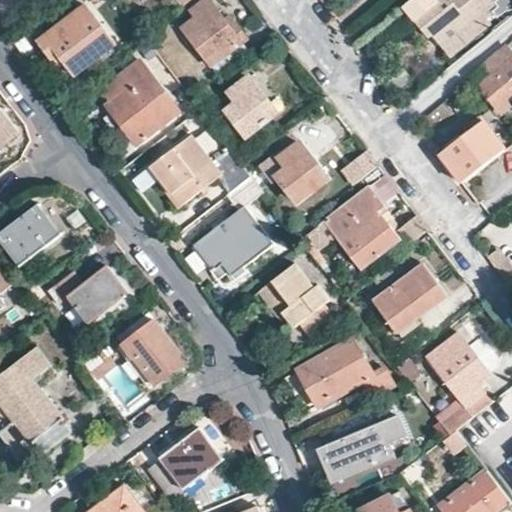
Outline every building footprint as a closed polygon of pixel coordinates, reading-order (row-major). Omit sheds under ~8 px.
[(211,0),(203,0),(190,11),(194,16),(181,27),(210,65),(241,41),(247,37),(231,15),(226,20),(211,0)] [(459,10),(449,0),(437,0),(436,2),(434,0),(412,0),(403,8),(413,20),(428,38),(431,35),(450,57),(489,24),(485,19),(485,18),(479,11),(474,16),(465,5),(459,10)] [(511,0),(449,0),(459,10),(465,5),(474,16),(479,11),(485,18),(485,19),(489,15),(488,14),(491,11),(495,16),(500,16),(505,12),(511,9),(511,0)] [(86,4),(37,41),(68,80),(116,42),(86,4)] [(248,50),(241,41),(210,65),(217,74),(248,50)] [(511,54),(502,42),(473,66),(483,77),(477,81),(501,111),(511,101),(511,54)] [(141,58),(102,89),(111,101),(105,105),(136,145),(181,110),(141,58)] [(248,76),(218,98),(245,134),(275,112),(248,76)] [(0,143),(18,130),(0,107),(0,143)] [(444,159),(462,181),(504,147),(486,125),(494,117),(489,110),(437,149),(444,159)] [(250,174),(241,162),(227,145),(212,157),(193,133),(159,161),(167,171),(159,176),(182,204),(214,178),(225,194),(250,174)] [(300,142),(278,158),(286,167),(276,176),(296,201),(327,178),(300,142)] [(366,151),(341,170),(354,187),(379,169),(366,151)] [(167,171),(159,161),(152,166),(159,176),(167,171)] [(263,191),(250,174),(225,194),(237,209),(194,244),(215,270),(223,263),(233,274),(274,243),(245,204),(263,191)] [(369,185),(324,219),(337,235),(362,267),(400,238),(381,213),(387,209),(369,185)] [(37,205),(0,233),(0,240),(20,265),(60,234),(37,205)] [(425,229),(414,215),(396,229),(407,244),(425,229)] [(337,235),(324,219),(306,234),(318,249),(337,235)] [(511,266),(498,248),(494,251),(498,257),(490,262),(503,278),(511,271),(511,266)] [(487,258),(490,262),(498,257),(494,251),(487,257),(487,258)] [(422,262),(372,301),(397,333),(448,295),(422,262)] [(296,263),(268,284),(282,303),(288,297),(294,305),(284,312),(292,322),(297,328),(303,323),(313,335),(335,317),(326,304),(331,300),(318,285),(315,288),(296,263)] [(73,270),(46,291),(58,305),(69,296),(88,322),(128,291),(106,265),(83,283),(73,270)] [(17,278),(27,291),(37,283),(27,270),(17,278)] [(0,292),(10,285),(0,271),(0,292)] [(511,271),(503,278),(511,290),(511,271)] [(282,303),(268,284),(258,292),(286,328),(292,322),(284,312),(294,305),(288,297),(282,303)] [(117,336),(124,343),(155,383),(186,359),(154,319),(150,323),(144,315),(117,336)] [(441,421),(450,433),(456,430),(475,414),(468,406),(485,392),(477,382),(490,373),(458,331),(426,356),(463,403),(441,421)] [(354,338),(298,370),(318,405),(363,380),(372,397),(396,383),(386,366),(374,373),(354,338)] [(155,383),(124,343),(119,347),(150,387),(155,383)] [(0,430),(17,452),(31,442),(63,418),(64,417),(37,382),(55,368),(37,345),(0,373),(0,430)] [(399,415),(320,447),(330,472),(357,461),(360,470),(395,455),(390,441),(407,434),(399,415)] [(63,418),(31,442),(41,455),(73,430),(63,418)] [(200,427),(160,458),(162,460),(149,470),(172,498),(225,458),(200,427)] [(497,511),(511,501),(488,470),(440,506),(444,511),(497,511)] [(164,511),(141,481),(129,490),(146,511),(164,511)] [(125,484),(88,511),(146,511),(129,490),(125,484)] [(402,489),(391,494),(397,506),(408,501),(402,489)] [(397,506),(391,494),(354,511),(413,511),(408,501),(397,506)]
